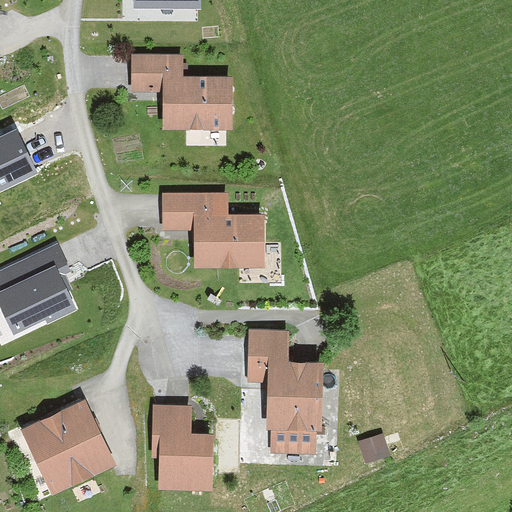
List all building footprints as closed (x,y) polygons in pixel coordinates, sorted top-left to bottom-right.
[(185,59),(132,58),(132,91),(166,91),(166,134),(237,135),(238,81),(185,81),(185,59)] [(16,130),(0,136),(0,189),(36,173),(16,130)] [(225,223),(225,202),(168,202),(168,239),(201,239),(201,276),(270,277),(271,223),(225,223)] [(47,247),(0,270),(0,294),(17,328),(73,300),(47,247)] [(288,337),(248,335),(246,381),(268,382),(265,433),(267,433),(266,454),(311,457),(312,435),(320,436),(323,369),(287,367),(288,337)] [(90,408),(26,438),(56,501),(120,472),(90,408)] [(193,412),(153,410),(150,465),(159,466),(158,491),(210,493),(212,443),(192,442),(193,412)]
